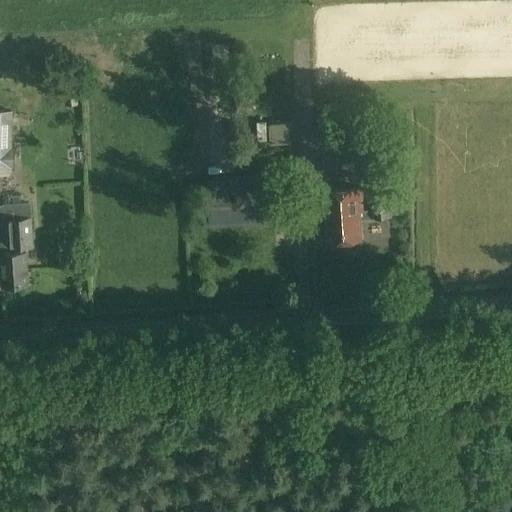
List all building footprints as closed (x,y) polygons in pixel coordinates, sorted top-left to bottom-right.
[(0,168),(12,169),(13,147),(12,147),(13,110),(0,109),(0,168)] [(375,143),(373,121),(330,124),(332,146),(375,143)] [(270,220),(267,179),(211,183),(214,223),(270,220)] [(323,214),(326,213),(328,243),(362,240),(360,211),(363,210),(362,188),(321,191),(323,214)] [(371,192),(372,209),(373,209),(374,218),(391,217),(390,190),(371,192)] [(27,239),(34,239),(32,217),(9,219),(10,232),(2,233),(3,248),(4,248),(5,253),(1,253),(3,285),(29,284),(27,250),(28,250),(27,239)]
